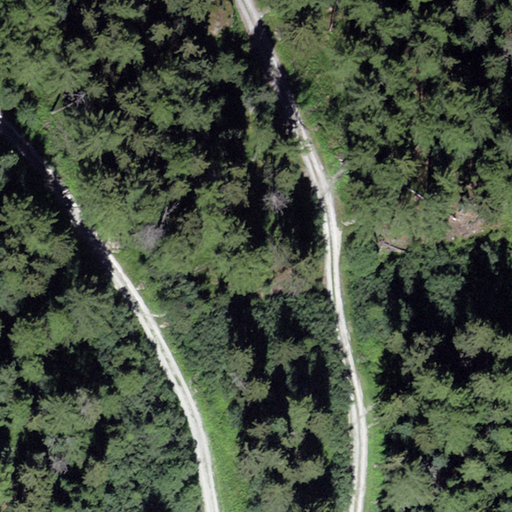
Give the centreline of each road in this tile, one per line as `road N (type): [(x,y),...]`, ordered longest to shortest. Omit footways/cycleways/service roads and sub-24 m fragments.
road 1 (track): [(357,511),(331,304),(272,90),(230,0)]
road 2 (track): [(0,149),(74,223),(182,395),(201,511)]
